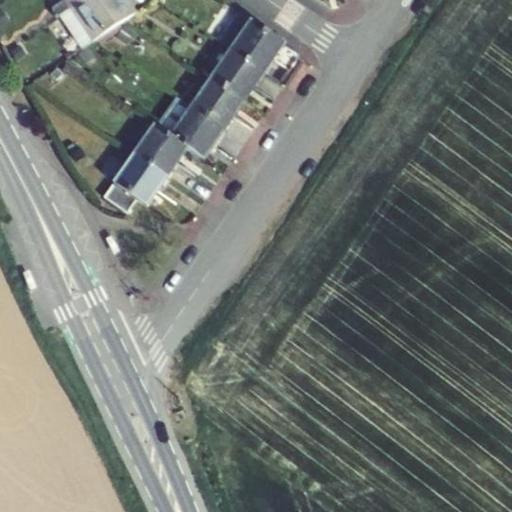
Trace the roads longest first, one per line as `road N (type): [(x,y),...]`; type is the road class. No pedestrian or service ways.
road 1 (residential): [(356,58),(130,377)]
road 2 (secondary): [(130,377),(0,132)]
road 3 (secondary): [(0,149),(107,392)]
road 4 (secondary): [(189,511),(130,377)]
road 5 (secondary): [(107,392),(164,511)]
